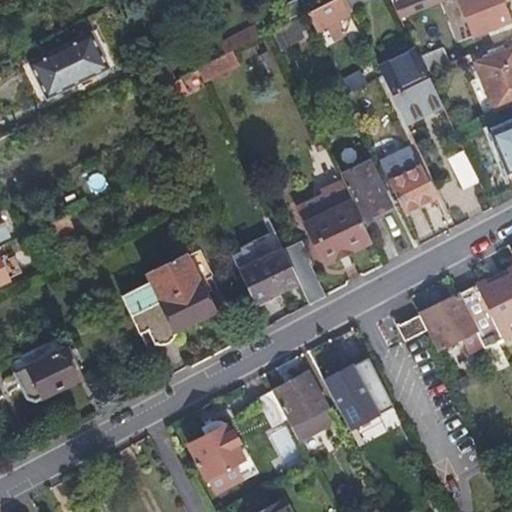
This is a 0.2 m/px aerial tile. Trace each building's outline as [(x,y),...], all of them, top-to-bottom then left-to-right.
[(346,0),(333,0),(309,13),(318,32),(327,27),(334,41),(347,34),(340,20),(353,14),(351,9),(346,0)] [(346,0),(351,9),(369,0),(346,0)] [(443,0),(402,0),(395,3),(402,18),(444,1),(443,0)] [(503,1),(502,0),(458,0),(473,36),(505,23),(511,21),(503,1)] [(282,50),(314,34),(305,17),(273,33),(282,50)] [(262,37),(256,26),(249,30),(254,40),(262,37)] [(222,44),(226,54),(233,51),(254,40),(249,30),(234,38),(222,44)] [(367,42),(361,30),(351,35),(357,47),(367,42)] [(92,32),(29,63),(47,99),(110,68),(92,32)] [(444,47),(421,57),(428,72),(451,62),(444,47)] [(511,102),(511,48),(476,63),(482,77),(489,96),(495,109),(511,102)] [(406,124),(443,105),(428,72),(421,57),(417,49),(379,67),(406,124)] [(205,83),(241,64),(233,51),(226,54),(198,69),(205,83)] [(177,80),(167,58),(153,65),(163,87),(167,85),(177,80)] [(177,80),(167,85),(174,98),(205,83),(198,69),(177,80)] [(478,100),(489,96),(482,77),(471,82),(478,100)] [(511,172),(511,123),(491,133),(508,174),(511,172)] [(0,138),(0,153),(14,147),(8,135),(0,138)] [(464,189),(480,182),(464,151),(449,159),(464,189)] [(389,203),(369,161),(343,173),(367,222),(382,214),(379,208),(389,203)] [(420,166),(390,181),(405,214),(436,198),(420,166)] [(372,241),(342,181),(295,204),(325,264),(372,241)] [(75,228),(69,215),(45,226),(49,236),(51,240),(75,228)] [(0,240),(9,236),(0,216),(0,240)] [(45,226),(23,236),(28,246),(49,236),(45,226)] [(231,252),(240,270),(256,304),(300,282),(284,250),(284,249),(276,231),(241,248),(231,252)] [(22,238),(4,247),(9,258),(27,249),(22,238)] [(312,262),(302,242),(284,250),(300,282),(311,305),(326,297),(310,263),(312,262)] [(174,330),(216,310),(202,282),(189,255),(148,276),(151,282),(122,297),(131,316),(140,334),(148,330),(156,344),(160,345),(165,344),(168,343),(170,342),(172,341),(174,340),(175,338),(176,336),(177,335),(174,330)] [(0,284),(10,280),(0,258),(0,284)] [(511,267),(476,286),(458,295),(476,331),(483,344),(485,348),(486,348),(498,372),(510,366),(497,341),(511,334),(511,267)] [(476,331),(458,295),(422,313),(441,349),(465,337),(476,331)] [(427,330),(420,316),(397,327),(405,342),(427,330)] [(470,350),(483,344),(476,331),(465,337),(470,350)] [(36,400),(80,379),(60,337),(10,361),(28,397),(36,400)] [(324,380),(353,435),(396,410),(371,360),(357,367),(355,365),(324,380)] [(330,407),(310,371),(273,391),(288,419),(292,427),(330,407)] [(288,419),(272,391),(257,399),(273,427),(288,419)] [(207,429),(209,434),(187,446),(205,480),(207,479),(214,493),(244,478),(237,464),(244,460),(236,445),(238,439),(235,435),(230,433),(227,428),(226,429),(224,425),(218,423),(207,429)] [(287,428),(271,434),(284,464),(299,458),(287,428)] [(511,449),(511,437),(492,448),(497,457),(511,449)] [(290,511),(284,499),(260,511),(290,511)]
